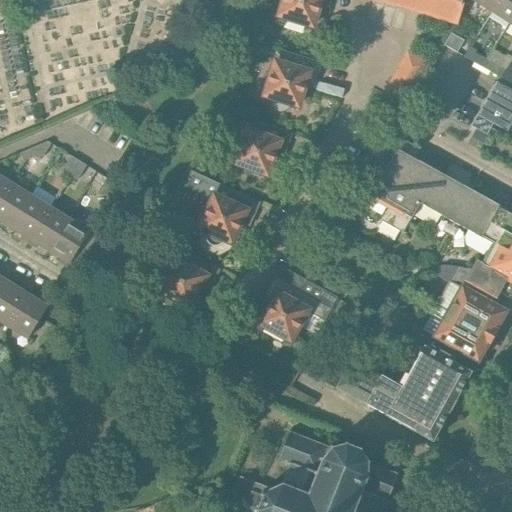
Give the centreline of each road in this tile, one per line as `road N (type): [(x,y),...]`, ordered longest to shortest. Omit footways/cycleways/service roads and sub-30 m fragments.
road 1 (residential): [(494,497),(70,286)]
road 2 (residential): [(250,292),(357,97)]
road 3 (residential): [(511,186),(357,97)]
